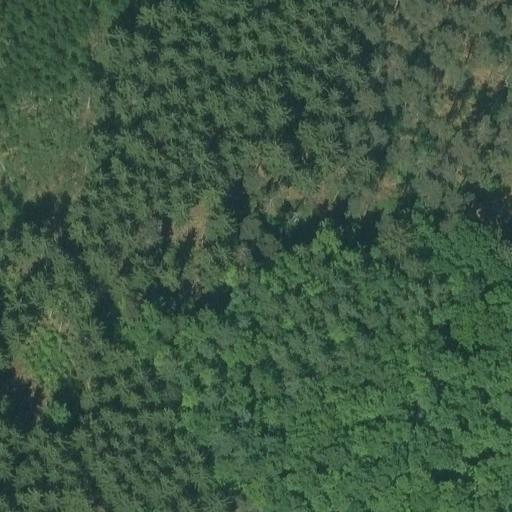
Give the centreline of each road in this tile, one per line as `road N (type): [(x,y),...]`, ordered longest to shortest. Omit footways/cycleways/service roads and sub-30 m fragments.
road 1 (track): [(24,203),(235,511)]
road 2 (track): [(156,511),(307,411)]
